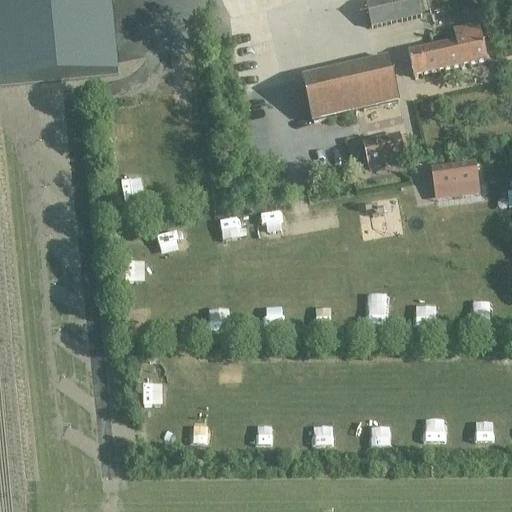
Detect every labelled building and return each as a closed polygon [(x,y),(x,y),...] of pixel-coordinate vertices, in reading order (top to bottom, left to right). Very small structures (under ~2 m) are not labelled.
[(0,0),(0,87),(118,76),(110,0),(0,0)] [(370,29),(421,17),(417,0),(388,0),(365,5),(370,29)] [(413,78),(486,62),(478,26),(452,32),(455,44),(407,55),(413,78)] [(312,124),(398,104),(388,59),(302,79),(312,124)] [(404,162),(398,136),(363,145),(369,170),(404,162)] [(474,165),(431,171),(434,190),(477,184),(474,165)]
